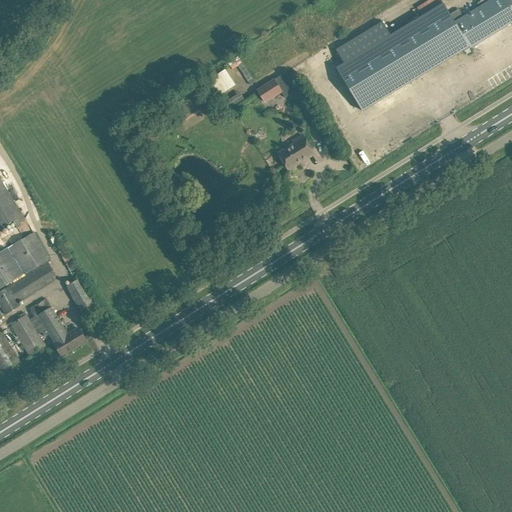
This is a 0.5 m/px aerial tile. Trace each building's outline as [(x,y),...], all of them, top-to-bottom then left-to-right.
[(382,22),(336,50),(345,63),(337,68),(357,102),(362,111),(469,46),(470,48),(511,22),(511,0),(491,0),(463,17),(458,9),(450,14),(443,4),(391,36),(382,22)] [(209,80),(220,96),(236,85),(225,69),(209,80)] [(286,72),(275,79),(282,92),(285,98),(297,90),(286,72)] [(274,78),(256,89),(265,103),(282,92),(275,79),(274,78)] [(233,105),(245,99),(240,91),(229,97),(233,105)] [(314,153),(309,145),(303,135),(293,141),(295,144),(279,154),(288,169),(314,153)] [(0,229),(13,221),(17,228),(21,225),(20,223),(26,219),(0,177),(0,229)] [(0,373),(10,367),(14,365),(20,362),(15,353),(0,329),(0,328),(0,305),(6,315),(21,305),(20,303),(55,281),(57,275),(51,265),(49,262),(50,262),(52,261),(34,231),(29,234),(10,246),(0,252),(0,373)] [(57,246),(68,267),(72,265),(61,244),(57,246)] [(66,284),(87,319),(99,312),(78,277),(66,284)] [(30,355),(45,346),(38,334),(42,332),(45,337),(49,334),(55,343),(54,343),(62,356),(86,341),(78,327),(68,333),(47,298),(30,309),(34,316),(29,319),(25,312),(14,319),(15,321),(11,324),(30,355)]
